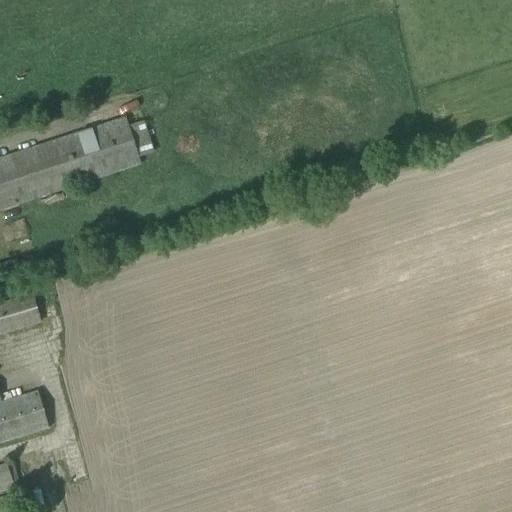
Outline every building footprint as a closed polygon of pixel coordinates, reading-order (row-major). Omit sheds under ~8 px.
[(0,160),(0,212),(145,165),(143,160),(132,128),(129,118),(0,160)] [(147,124),(132,128),(143,160),(158,156),(147,124)] [(18,260),(0,265),(0,281),(23,274),(18,260)] [(32,297),(0,305),(0,336),(40,324),(32,297)] [(0,445),(48,430),(38,393),(0,404),(0,445)] [(6,465),(0,467),(0,493),(14,489),(6,465)] [(9,511),(5,498),(0,499),(0,511),(9,511)]
